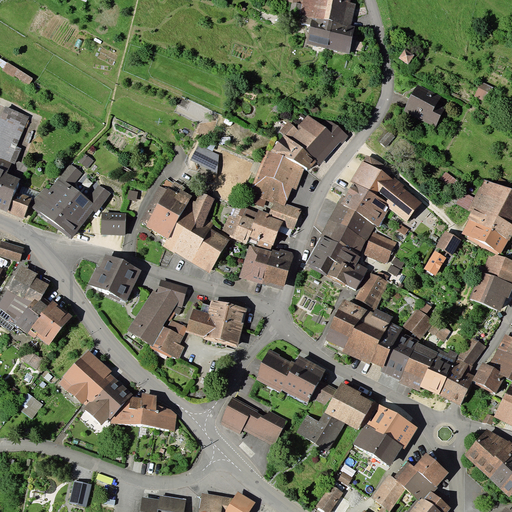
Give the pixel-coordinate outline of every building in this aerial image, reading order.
[(305,19),(332,25),(338,2),(330,0),(309,0),(308,8),(305,19)] [(352,5),(338,2),(332,25),(330,33),(316,30),(312,45),(353,55),(359,32),(355,31),(361,7),(352,5)] [(305,19),(308,8),(303,7),(298,6),(296,16),(305,19)] [(420,60),(412,55),(408,61),(415,67),(420,60)] [(486,86),(480,100),(490,104),(496,91),(486,86)] [(423,92),(411,114),(440,130),(449,113),(440,108),(443,103),(423,92)] [(0,161),(1,162),(15,166),(30,120),(9,112),(0,138),(0,161)] [(284,135),(271,151),(304,168),(308,170),(317,161),(320,165),(340,142),(342,143),(348,136),(327,118),(322,124),(308,114),(297,128),(289,121),(279,131),(284,135)] [(200,149),(194,162),(220,173),(226,160),(200,149)] [(267,150),(249,194),(255,196),(266,200),(273,203),(274,201),(285,205),(286,203),(292,188),(297,190),(304,168),(271,151),(267,150)] [(367,155),(351,181),(354,183),(381,199),(393,177),(396,172),(367,155)] [(1,162),(0,165),(0,208),(15,214),(20,197),(25,184),(10,179),(15,166),(1,162)] [(74,170),(41,211),(76,239),(99,210),(92,205),(74,190),(83,178),(74,170)] [(449,174),(444,181),(459,192),(464,184),(449,174)] [(405,185),(393,177),(381,199),(392,205),(390,208),(407,221),(421,203),(403,187),(405,185)] [(511,193),(484,179),(468,211),(471,213),(468,219),(490,229),(509,239),(511,240),(511,237),(511,193)] [(354,183),(347,193),(386,215),(390,208),(392,205),(381,199),(354,183)] [(192,196),(180,189),(178,193),(168,187),(167,189),(160,185),(141,220),(147,224),(146,227),(167,238),(168,239),(192,196)] [(196,190),(192,196),(168,239),(167,238),(163,246),(174,253),(175,252),(210,273),(230,240),(211,228),(214,223),(206,219),(215,199),(196,190)] [(104,191),(92,205),(99,210),(102,212),(113,198),(104,191)] [(386,215),(347,193),(345,198),(342,196),(338,203),(376,225),(380,227),(386,215)] [(264,207),(266,200),(255,196),(252,202),(264,207)] [(35,202),(20,197),(15,214),(30,219),(35,202)] [(302,209),(286,203),(285,205),(274,201),(273,203),(269,213),(269,215),(283,221),(281,225),(294,230),(302,209)] [(320,235),(322,236),(343,247),(359,256),(376,225),(338,203),(320,235)] [(269,215),(269,213),(259,209),(257,212),(242,206),(239,215),(237,214),(236,218),(229,215),(222,230),(230,234),(229,236),(247,244),(249,245),(270,251),(272,245),(273,245),(281,225),(283,221),(269,215)] [(129,217),(108,218),(108,236),(129,236),(129,217)] [(483,243),(490,229),(468,219),(461,233),(483,243)] [(501,253),(509,239),(490,229),(483,243),(501,253)] [(328,274),(343,247),(322,236),(307,263),(328,274)] [(449,236),(443,250),(456,257),(463,243),(449,236)] [(379,237),(368,257),(389,267),(399,247),(379,237)] [(5,245),(2,256),(24,263),(27,251),(5,245)] [(249,245),(239,277),(262,284),(272,251),(270,251),(249,245)] [(361,256),(359,256),(343,247),(328,274),(356,290),(368,269),(357,263),(361,256)] [(272,251),(262,284),(283,290),(294,255),(292,252),(281,249),(280,251),(273,249),(272,251)] [(97,266),(88,285),(126,302),(141,270),(105,254),(99,267),(97,266)] [(438,255),(431,268),(442,274),(449,261),(438,255)] [(511,263),(495,257),(486,277),(511,287),(511,263)] [(379,272),(377,276),(387,281),(389,277),(379,272)] [(377,276),(370,273),(356,299),(376,309),(389,283),(387,281),(377,276)] [(23,275),(6,309),(29,322),(44,305),(53,290),(23,275)] [(511,287),(486,277),(476,302),(505,314),(511,297),(511,287)] [(187,287),(161,279),(157,292),(153,291),(127,330),(151,346),(153,347),(163,326),(167,320),(170,321),(176,314),(179,314),(182,308),(187,287)] [(359,328),(367,310),(344,299),(325,340),(344,349),(355,326),(359,328)] [(247,308),(212,300),(208,313),(193,308),(188,328),(186,332),(204,338),(204,339),(237,347),(247,308)] [(44,305),(29,322),(24,327),(36,337),(40,332),(55,315),(44,305)] [(55,315),(40,332),(47,338),(45,341),(54,349),(77,323),(61,309),(55,315)] [(374,313),(367,310),(359,328),(355,326),(344,349),(343,352),(370,364),(371,362),(383,367),(400,332),(402,328),(390,322),(393,316),(376,309),(374,313)] [(423,309),(408,328),(422,339),(437,320),(423,309)] [(168,328),(163,326),(153,347),(151,346),(150,348),(171,358),(172,356),(179,359),(185,347),(179,345),(186,332),(188,328),(171,320),(168,328)] [(440,323),(433,333),(447,343),(454,332),(440,323)] [(419,340),(400,332),(383,367),(381,371),(400,380),(418,343),(419,340)] [(483,362),(473,381),(497,393),(505,377),(511,380),(511,337),(505,334),(489,365),(483,362)] [(455,360),(439,395),(460,406),(474,375),(470,373),(473,365),(487,347),(473,337),(455,360)] [(428,340),(426,346),(434,350),(437,344),(428,340)] [(418,343),(400,380),(399,382),(419,392),(421,387),(439,395),(455,360),(458,354),(450,350),(448,354),(439,349),(437,352),(434,350),(426,346),(418,343)] [(44,360),(27,349),(20,359),(37,371),(44,360)] [(92,405),(117,379),(92,355),(67,381),(92,405)] [(271,356),(260,380),(290,394),(301,369),(271,356)] [(305,362),(301,369),(290,394),(317,406),(332,375),(305,362)] [(112,424),(136,398),(117,379),(92,405),(112,424)] [(345,423),(358,430),(373,402),(359,395),(361,392),(341,382),(325,411),(345,423)] [(25,395),(14,386),(4,399),(15,407),(16,406),(25,395)] [(26,392),(25,395),(16,406),(32,419),(43,405),(26,392)] [(511,395),(501,423),(511,427),(511,395)] [(136,398),(112,424),(158,430),(160,409),(161,401),(136,398)] [(233,400),(222,426),(246,437),(248,432),(257,410),(233,400)] [(160,409),(158,430),(180,434),(180,417),(160,409)] [(257,410),(248,432),(282,448),(293,425),(257,410)] [(367,434),(360,447),(398,468),(418,431),(381,410),(367,434)] [(328,451),(345,423),(325,411),(319,421),(307,415),(297,433),(328,451)] [(511,443),(487,429),(464,455),(490,478),(511,453),(511,443)] [(449,473),(426,453),(414,466),(408,461),(394,477),(393,478),(405,489),(417,499),(420,501),(422,498),(423,499),(424,498),(430,491),(433,493),(438,488),(437,487),(449,473)] [(511,453),(490,478),(509,497),(511,494),(511,453)] [(343,472),(338,480),(348,485),(352,477),(343,472)] [(394,477),(388,474),(372,498),(390,511),(405,489),(393,478),(394,477)] [(91,485),(75,482),(71,501),(86,505),(91,485)] [(331,485),(316,506),(324,511),(330,511),(344,493),(331,485)] [(433,493),(430,491),(424,498),(441,511),(448,511),(452,508),(433,493)] [(242,497),(233,511),(254,511),(258,506),(242,497)] [(406,511),(404,511),(441,511),(424,498),(423,499),(422,498),(420,501),(417,499),(407,511),(406,511)] [(205,499),(202,511),(225,511),(227,502),(205,499)] [(186,511),(188,505),(164,502),(164,506),(146,504),(144,511),(186,511)]
